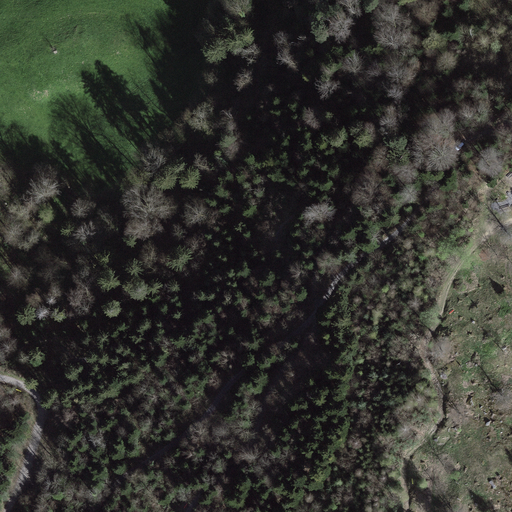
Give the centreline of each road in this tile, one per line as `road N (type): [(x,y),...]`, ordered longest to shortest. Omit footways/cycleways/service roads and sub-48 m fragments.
road 1 (trunk): [(44,511),(129,389),(241,264),(364,160),(511,67)]
road 2 (track): [(492,227),(455,270),(426,337),(440,408),(406,460),(405,511)]
road 3 (track): [(93,511),(107,490),(201,414),(249,354),(313,316)]
road 4 (track): [(313,316),(331,279),(402,224),(442,168),(486,131),(511,133)]
road 5 (track): [(4,511),(40,426),(41,400),(23,382),(0,376)]
